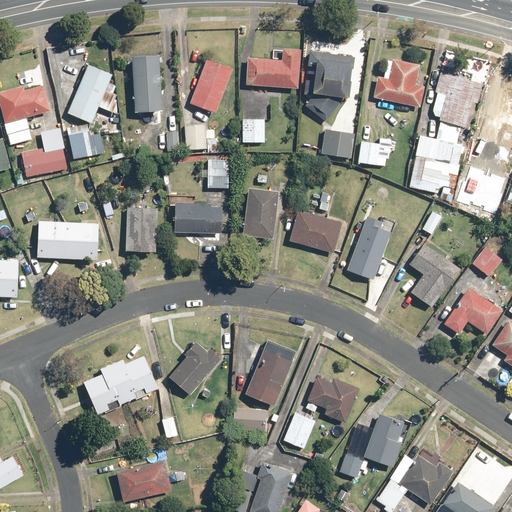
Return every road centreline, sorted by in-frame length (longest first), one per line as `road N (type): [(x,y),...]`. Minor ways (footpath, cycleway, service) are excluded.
road 1 (residential): [(21,353),(158,298),(278,299),(336,316),(511,428)]
road 2 (residential): [(73,511),(21,353)]
